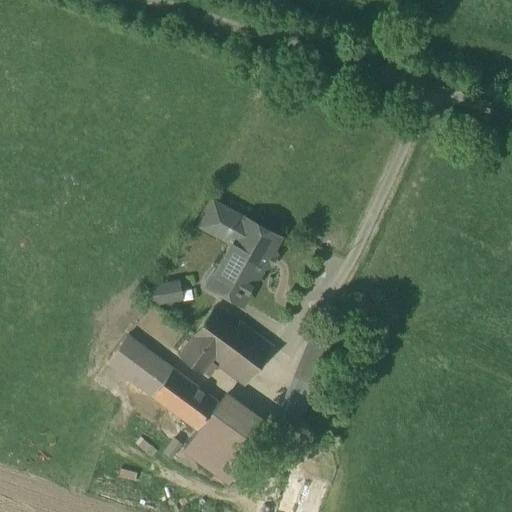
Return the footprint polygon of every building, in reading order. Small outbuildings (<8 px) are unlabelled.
[(277,237),(213,202),(200,227),(240,249),(217,291),(241,304),(277,237)] [(160,302),(189,300),(187,280),(158,282),(160,302)] [(234,329),(209,310),(177,352),(201,371),(210,360),(244,386),(274,346),(241,320),(234,329)] [(215,392),(126,319),(101,351),(196,428),(205,417),(239,445),(265,413),(224,380),(215,392)] [(335,338),(311,328),(280,406),(304,415),(335,338)] [(301,497),(296,511),(319,511),(322,503),(301,497)]
